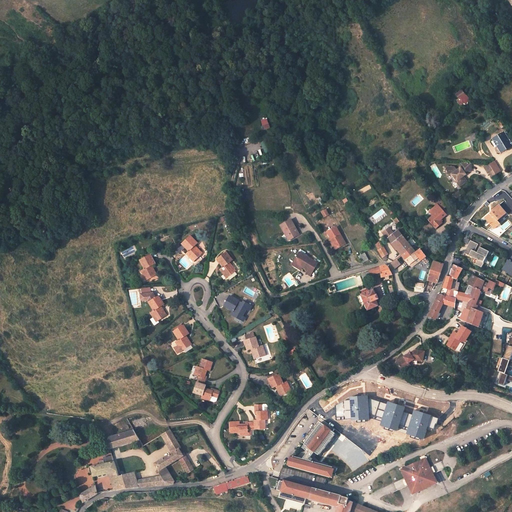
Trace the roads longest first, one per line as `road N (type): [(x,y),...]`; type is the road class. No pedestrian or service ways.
road 1 (track): [(307,285),(269,293),(235,222),(220,144),(142,152),(116,134),(116,106),(147,54)]
road 2 (track): [(214,432),(145,413),(98,423),(0,410)]
road 3 (residential): [(233,473),(214,429),(244,384),(244,368),(199,303)]
road 4 (track): [(462,222),(422,162),(464,74),(463,60)]
road 5 (unknown): [(511,424),(431,446),(347,492)]
road 6 (unclassified): [(363,370),(309,403),(259,463),(233,473)]
road 7 (unclassified): [(233,473),(114,492),(81,511)]
road 8 (unclassified): [(511,410),(406,389),(363,370)]
road 9 (residential): [(433,294),(402,292),(385,264),(307,285)]
road 10 (unclassified): [(511,179),(462,222),(433,294)]
